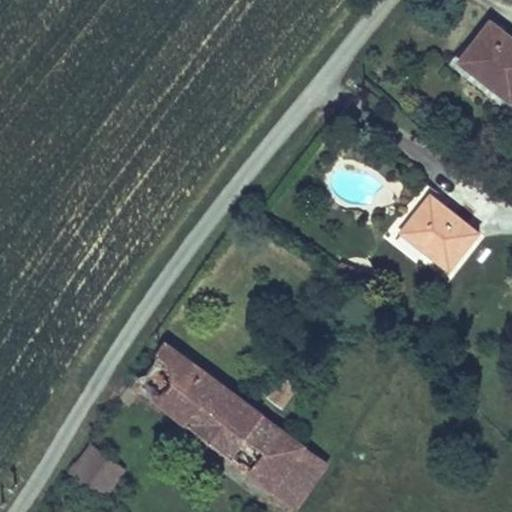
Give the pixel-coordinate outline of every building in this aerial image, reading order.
[(511,38),(490,21),(458,63),(511,104),(511,38)] [(481,233),(431,194),(407,223),(432,242),(422,254),(448,275),(481,233)] [(432,242),(407,223),(398,235),(422,254),(432,242)] [(304,448),(165,344),(133,387),(272,491),(304,448)] [(283,408),(298,387),(281,376),(267,397),(283,408)] [(126,470),(91,443),(67,475),(103,501),(126,470)] [(296,509),(328,466),(304,448),(272,491),(296,509)]
